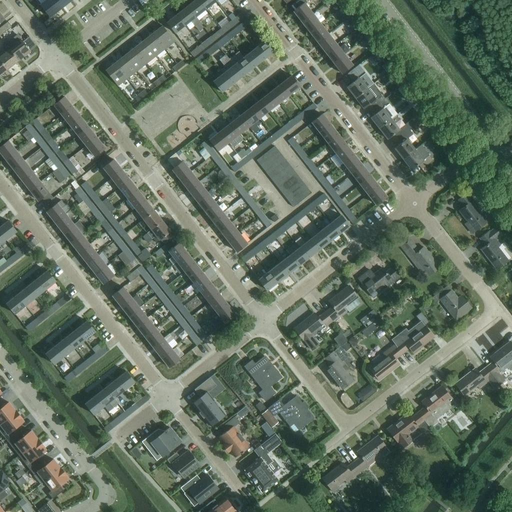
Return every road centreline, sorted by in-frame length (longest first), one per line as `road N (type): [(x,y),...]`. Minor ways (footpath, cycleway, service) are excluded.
road 1 (residential): [(264,322),(349,420),(486,318),(487,297),(413,203)]
road 2 (residential): [(264,322),(57,57)]
road 3 (residential): [(167,397),(0,183)]
road 4 (residential): [(413,203),(254,0)]
road 5 (residential): [(0,355),(104,484),(100,503),(84,511)]
road 6 (residential): [(264,322),(413,203)]
road 7 (tertiary): [(489,142),(384,0)]
road 8 (residential): [(167,397),(264,322)]
